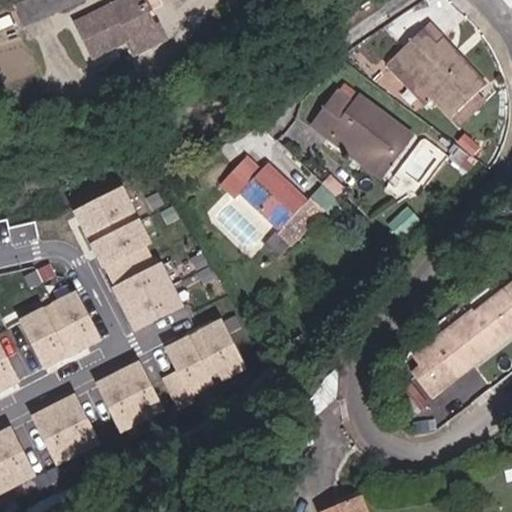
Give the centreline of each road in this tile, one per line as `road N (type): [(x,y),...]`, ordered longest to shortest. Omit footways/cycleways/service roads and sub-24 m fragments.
road 1 (residential): [(511,402),(442,450),(396,452),(376,439),(360,410),(355,370),(385,314),(511,174)]
road 2 (residential): [(122,340),(82,253),(50,243),(0,253)]
road 3 (residential): [(0,411),(122,340)]
